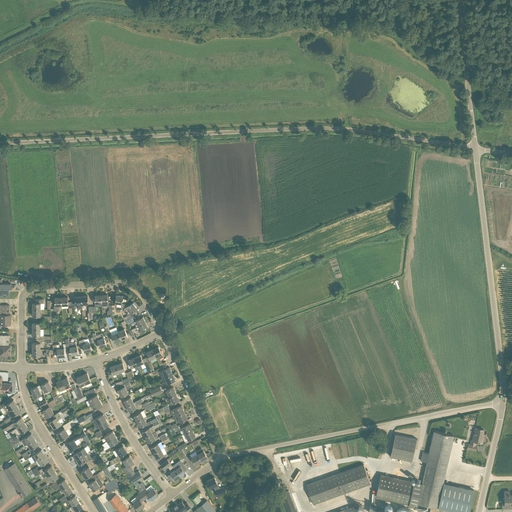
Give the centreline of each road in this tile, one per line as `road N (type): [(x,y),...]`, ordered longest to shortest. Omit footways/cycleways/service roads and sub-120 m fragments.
road 1 (unclassified): [(0,146),(332,129),(474,148)]
road 2 (unclassified): [(221,457),(502,400)]
road 3 (unclassified): [(502,400),(474,148)]
road 4 (residential): [(162,331),(145,298),(123,282),(24,291)]
road 5 (residential): [(94,511),(36,421),(21,367)]
road 6 (residential): [(171,494),(125,427),(95,360)]
road 7 (unclassified): [(474,148),(456,0)]
road 8 (residential): [(221,457),(162,331)]
